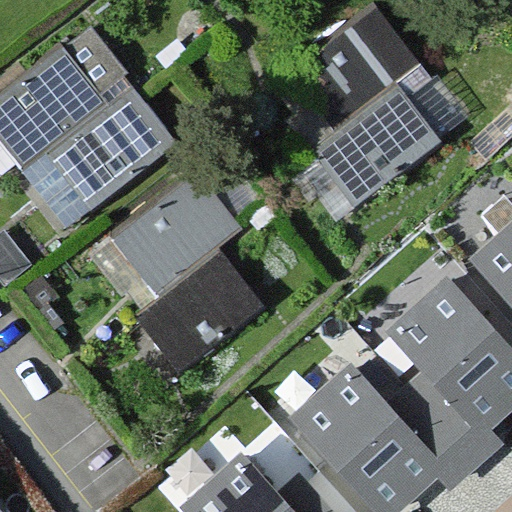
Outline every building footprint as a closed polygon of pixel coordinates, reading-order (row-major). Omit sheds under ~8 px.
[(423,59),(378,0),(377,0),(272,80),(295,111),(286,118),(308,147),(397,79),(423,59)] [(89,23),(0,88),(0,134),(22,164),(133,82),(89,23)] [(440,135),(397,79),(308,147),(313,154),(291,172),(310,197),(315,194),(332,216),(440,135)] [(133,82),(22,164),(23,168),(66,223),(89,205),(177,141),(133,82)] [(233,156),(209,173),(229,199),(252,183),(233,156)] [(198,166),(90,248),(121,288),(127,284),(141,302),(218,244),(242,223),(198,166)] [(265,197),(247,211),(259,226),(277,212),(265,197)] [(511,217),(474,253),(511,293),(511,217)] [(4,225),(0,228),(0,274),(5,281),(32,259),(4,225)] [(141,302),(131,309),(180,375),(267,310),(218,244),(141,302)] [(511,389),(511,341),(449,272),(398,319),(434,358),(410,382),(477,456),(502,433),(485,414),(511,389)] [(351,356),(292,410),(385,510),(436,462),(451,478),(477,456),(410,382),(392,399),(351,356)] [(241,444),(184,499),(196,511),(338,511),(298,471),(283,486),(241,444)]
